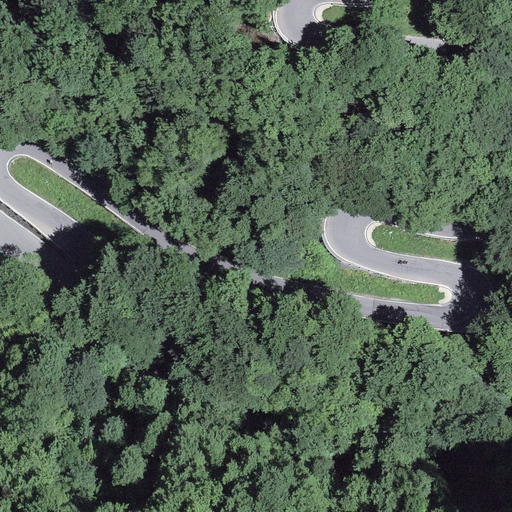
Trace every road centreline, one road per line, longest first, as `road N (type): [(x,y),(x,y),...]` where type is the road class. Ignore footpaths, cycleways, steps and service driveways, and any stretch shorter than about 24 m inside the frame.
road 1 (secondary): [(511,222),(450,230),(380,208),(357,210),(345,226),(353,251),(444,273),(472,293),(460,316),(388,312),(198,261),(35,148),(0,139)]
road 2 (secondary): [(304,0),(295,18),(322,38),(511,54)]
road 3 (secondary): [(0,183),(77,239),(86,260),(65,279),(0,230)]
